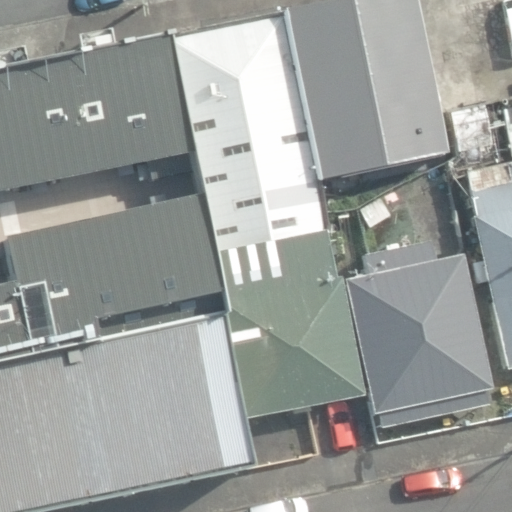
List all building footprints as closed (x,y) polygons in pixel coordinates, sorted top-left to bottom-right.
[(294,79),(317,183),(441,155),(407,0),(346,0),(280,15),(294,79)] [(160,39),(204,258),(323,234),(278,15),(160,39)] [(0,360),(214,316),(202,259),(158,41),(0,73),(0,360)] [(463,103),(453,72),(433,78),(443,110),(463,103)] [(511,105),(502,107),(511,151),(511,105)] [(443,114),(450,145),(486,137),(480,106),(443,114)] [(470,220),(505,369),(511,367),(511,165),(505,167),(509,183),(468,193),(474,220),(470,220)] [(368,231),(388,216),(375,199),(355,214),(368,231)] [(209,259),(239,420),(359,398),(337,278),(332,279),(324,236),(209,259)] [(371,415),(374,429),(484,405),(481,389),(485,389),(456,257),(433,261),(430,243),(359,258),(363,277),(339,282),(368,416),(371,415)] [(0,511),(39,511),(245,470),(213,318),(0,362),(0,511)]
